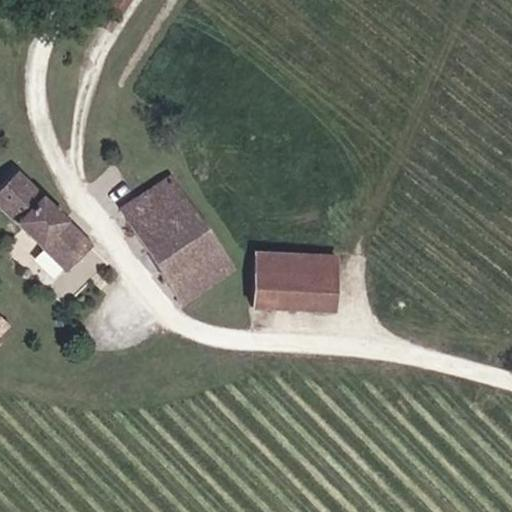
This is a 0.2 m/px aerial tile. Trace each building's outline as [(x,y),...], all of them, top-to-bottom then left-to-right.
[(105,45),(131,0),(96,0),(79,30),(105,45)] [(121,211),(190,306),(193,304),(240,270),(170,174),(121,211)] [(84,284),(109,263),(24,176),(11,188),(21,199),(10,210),(84,284)] [(326,309),(329,255),(256,249),(255,302),(326,309)] [(0,342),(15,325),(0,312),(0,342)]
